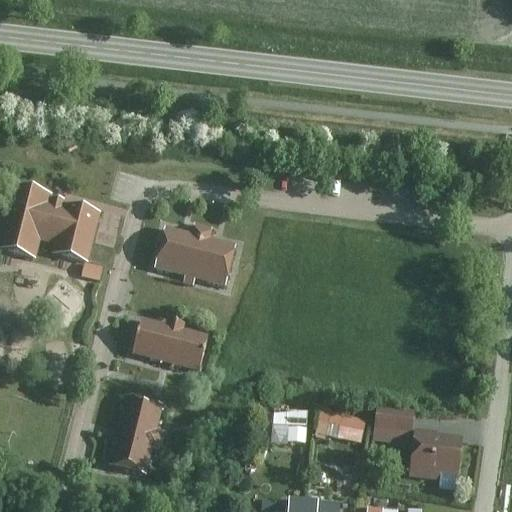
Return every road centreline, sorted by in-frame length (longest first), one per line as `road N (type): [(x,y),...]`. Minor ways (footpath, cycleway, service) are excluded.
road 1 (residential): [(65,511),(143,193),(511,231)]
road 2 (secondary): [(511,98),(0,40)]
road 3 (residential): [(485,511),(511,307)]
